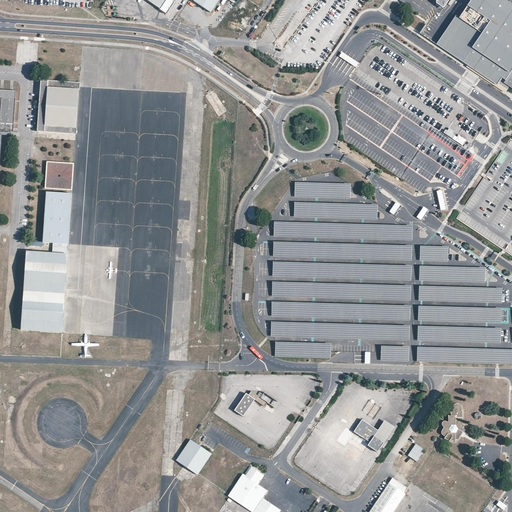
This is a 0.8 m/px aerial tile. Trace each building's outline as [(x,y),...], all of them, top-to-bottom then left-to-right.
[(149,0),(161,8),(163,9),(162,12),(166,15),(176,0),(149,0)] [(192,0),(210,12),(218,0),(192,0)] [(511,3),(506,0),(470,0),(467,5),(490,21),(511,36),(511,3)] [(477,71),(497,84),(502,78),(505,80),(511,70),(511,36),(490,21),(467,5),(459,17),(456,15),(436,44),(469,66),(477,71)] [(343,53),(340,57),(355,68),(358,64),(343,53)] [(41,80),(38,132),(76,134),(80,82),(41,80)] [(16,90),(0,88),(0,102),(1,103),(0,113),(0,129),(13,131),(15,98),(16,90)] [(445,129),(442,133),(452,140),(454,136),(453,135),(455,132),(449,128),(447,131),(445,129)] [(454,136),(452,140),(462,146),(466,140),(459,135),(457,137),(454,136)] [(74,164),(47,162),(45,189),(55,189),(71,191),(74,164)] [(351,184),(296,183),(296,197),(350,199),(351,184)] [(444,190),(436,191),(440,211),(448,209),(444,190)] [(47,193),(44,242),(53,242),(69,243),(72,194),(54,193),(47,193)] [(378,205),(295,202),(294,217),(378,219),(378,205)] [(401,205),(397,202),(390,212),(394,215),(398,210),(401,205)] [(424,207),(417,217),(421,220),(428,210),(424,207)] [(413,226),(275,222),(275,237),(413,241),(413,226)] [(27,251),(21,330),(60,332),(63,333),(69,243),(53,242),(53,253),(27,251)] [(412,246),(274,242),(274,256),(362,259),(412,260),(412,246)] [(423,247),(420,246),(420,261),(447,262),(448,247),(423,247)] [(411,266),(273,262),(273,276),(411,280),(411,266)] [(484,268),(419,267),(419,281),(484,283),(484,268)] [(411,286),(273,282),(273,297),(411,301),(411,286)] [(502,289),(419,286),(418,301),(502,303),(502,289)] [(410,307),(272,303),(272,317),(410,321),(410,307)] [(501,310),(418,307),(417,322),(501,324),(501,310)] [(410,326),(272,322),(272,336),(410,340),(410,326)] [(501,329),(418,327),(417,341),(500,343),(501,329)] [(332,344),(276,342),(276,357),(331,359),(332,344)] [(410,347),(382,346),(381,361),(409,362),(410,347)] [(511,350),(417,348),(417,362),(511,365),(511,350)] [(261,398),(251,391),(249,395),(246,393),(234,410),(243,417),(250,407),(255,400),(265,406),(267,402),(261,398)] [(278,401),(264,392),(261,398),(267,402),(274,407),(278,401)] [(461,424),(461,418),(461,409),(461,407),(460,406),(459,405),(459,404),(457,404),(456,404),(455,404),(454,405),(453,406),(452,407),(452,409),(450,408),(450,416),(448,415),(448,421),(447,422),(446,421),(445,421),(443,421),(442,422),(441,424),(442,425),(443,426),(444,427),(442,430),(441,432),(442,433),(442,434),(443,435),(445,437),(444,438),(449,441),(449,440),(450,441),(455,441),(455,440),(457,440),(461,434),(462,433),(461,432),(462,431),(462,427),(463,427),(463,424),(461,424)] [(378,430),(362,419),(358,425),(354,431),(370,442),(368,445),(378,452),(394,428),(384,421),(378,430)] [(190,440),(175,461),(183,466),(191,471),(197,474),(211,454),(190,440)] [(417,462),(425,450),(415,443),(411,449),(407,455),(417,462)] [(242,474),(228,496),(251,511),(253,511),(263,498),(267,491),(258,484),(263,475),(250,466),(245,475),(242,474)] [(393,511),(405,494),(404,493),(408,488),(392,477),(370,511),(393,511)] [(279,511),(281,511),(263,498),(253,511),(279,511)]
